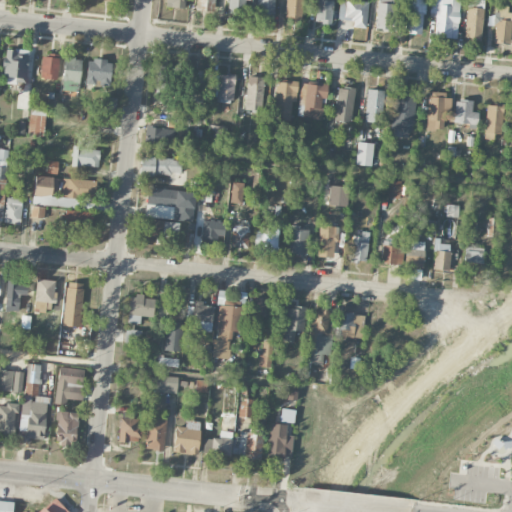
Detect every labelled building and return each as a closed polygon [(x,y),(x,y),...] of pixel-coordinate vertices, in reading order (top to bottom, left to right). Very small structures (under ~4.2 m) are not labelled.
[(166,0),(166,8),(184,8),(184,0),(166,0)] [(215,12),(215,0),(197,0),(197,11),(215,12)] [(228,0),(228,14),(245,15),(245,0),(228,0)] [(252,0),(252,3),(258,3),(258,17),(274,17),(274,0),(252,0)] [(301,21),(302,0),(285,0),(284,19),(301,21)] [(315,0),(315,23),(332,23),(332,0),(315,0)] [(377,0),(376,30),(393,30),(394,0),(377,0)] [(424,34),(424,0),(403,0),(403,34),(424,34)] [(456,39),(460,0),(430,0),(429,17),(435,18),(433,37),(456,39)] [(467,0),(466,40),(481,41),(482,0),(467,0)] [(339,20),(353,20),(353,28),(367,28),(367,1),(339,1),(339,20)] [(494,43),(510,43),(510,6),(495,6),(494,43)] [(26,83),(27,51),(4,50),(3,78),(16,78),(16,83),(26,83)] [(40,79),(58,80),(58,56),(41,55),(40,79)] [(62,91),(79,92),(81,58),(64,57),(62,91)] [(111,62),(88,58),(85,83),(108,87),(111,62)] [(235,76),(207,75),(207,71),(190,70),(190,87),(212,88),(212,101),(234,102),(235,76)] [(245,110),(262,111),(263,79),(247,78),(245,110)] [(276,81),(274,120),(290,121),(291,101),(296,102),(297,82),(276,81)] [(327,86),(301,83),(297,117),(320,119),(323,98),(326,98),(327,86)] [(337,87),(334,121),(350,123),(354,89),(337,87)] [(365,122),(381,123),(382,90),(366,90),(365,122)] [(413,132),(414,93),(393,92),(391,131),(413,132)] [(426,129),(442,130),(443,112),(450,112),(451,94),(428,93),(426,129)] [(116,109),(116,98),(101,97),(100,108),(116,109)] [(453,124),(477,125),(477,112),(472,112),(472,101),(454,100),(453,124)] [(44,137),(46,105),(29,105),(28,136),(44,137)] [(502,106),(485,105),(484,139),(493,139),(493,134),(501,134),(502,106)] [(170,120),(170,107),(159,107),(158,119),(170,120)] [(144,144),(172,145),(172,127),(145,127),(144,144)] [(370,166),(373,144),(357,142),(355,164),(370,166)] [(98,167),(99,148),(72,147),(71,166),(98,167)] [(8,151),(0,149),(0,179),(4,180),(8,151)] [(180,158),(140,157),(139,174),(180,175),(180,158)] [(46,173),(57,174),(58,162),(47,161),(46,173)] [(33,205),(77,208),(78,197),(95,198),(96,181),(34,177),(33,205)] [(401,181),(384,180),(383,198),(400,199),(401,181)] [(241,203),(242,183),(231,182),(230,203),(241,203)] [(328,205),(347,207),(348,188),(329,186),(328,205)] [(193,220),(194,191),(147,189),(146,219),(193,220)] [(21,224),(22,199),(5,198),(4,223),(21,224)] [(458,205),(447,205),(447,217),(458,217),(458,205)] [(31,217),(42,218),(43,207),(32,206),(31,217)] [(92,230),(93,212),(65,211),(64,229),(92,230)] [(496,218),(487,218),(487,234),(495,235),(496,218)] [(178,241),(179,222),(144,221),(143,239),(178,241)] [(202,221),(201,242),(222,243),(223,222),(202,221)] [(249,225),(232,224),(231,247),(248,248),(249,225)] [(257,253),(278,252),(277,224),(260,224),(260,232),(256,232),(257,253)] [(317,257),(333,258),(333,241),(338,241),(338,226),(318,226),(317,257)] [(307,255),(308,230),(289,229),(288,255),(307,255)] [(369,232),(362,232),(361,237),(352,236),(349,260),(366,261),(369,232)] [(423,242),(406,242),(406,266),(423,266),(423,242)] [(434,244),(433,270),(449,271),(450,245),(434,244)] [(402,247),(383,245),(382,263),(401,264),(402,247)] [(483,264),(483,248),(464,248),(464,263),(483,264)] [(48,314),(49,303),(54,304),(56,281),(37,279),(33,312),(48,314)] [(5,311),(19,311),(19,295),(27,295),(27,283),(6,283),(5,311)] [(65,321),(81,321),(82,283),(65,283),(65,321)] [(140,317),(153,317),(154,299),(142,299),(142,296),(128,295),(128,323),(140,324),(140,317)] [(252,320),(268,320),(268,298),(252,298),(252,320)] [(211,332),(214,306),(202,305),(202,301),(193,300),(190,330),(211,332)] [(243,307),(217,305),(213,358),(229,359),(231,332),(241,333),(243,307)] [(285,341),(303,341),(304,307),(286,307),(285,341)] [(322,366),(324,352),(329,353),(331,337),(325,336),(329,311),(312,308),(305,353),(313,354),(312,364),(322,366)] [(363,314),(335,313),(335,337),(363,337),(363,314)] [(21,327),(29,327),(29,316),(21,316),(21,327)] [(181,323),(165,322),(164,351),(180,351),(181,323)] [(140,331),(125,330),(125,342),(140,343),(140,331)] [(272,342),(262,341),(259,366),(270,368),(272,342)] [(70,358),(88,359),(88,352),(71,351),(70,358)] [(177,367),(178,358),(158,357),(157,366),(177,367)] [(39,365),(27,364),(25,396),(38,397),(39,365)] [(66,405),(66,399),(82,400),(84,369),(57,368),(55,405),(66,405)] [(0,390),(22,391),(23,372),(0,370),(0,390)] [(178,377),(156,376),(155,393),(177,394),(178,377)] [(207,381),(196,380),(195,391),(207,392),(207,381)] [(27,438),(45,439),(46,402),(29,401),(27,438)] [(0,431),(15,432),(16,405),(0,404),(0,431)] [(295,411),(282,409),(280,421),(293,424),(295,411)] [(77,412),(57,412),(56,442),(76,442),(77,412)] [(140,415),(119,414),(118,442),(139,443),(140,415)] [(145,450),(164,451),(165,419),(146,418),(145,450)] [(197,455),(200,430),(190,428),(191,422),(186,421),(185,428),(176,426),(172,452),(197,455)] [(293,436),(285,435),(286,425),(270,423),(267,459),(283,461),(283,456),(291,457),(293,436)] [(231,455),(232,432),(220,431),(219,439),(204,438),(204,454),(231,455)] [(236,456),(260,459),(263,434),(240,431),(236,456)] [(491,443),(495,438),(501,443),(511,441),(511,443),(511,446),(502,449),(501,445),(498,448),(491,443)] [(0,511),(0,501),(13,503),(12,511),(0,511)] [(57,511),(58,504),(37,501),(35,511),(57,511)]
